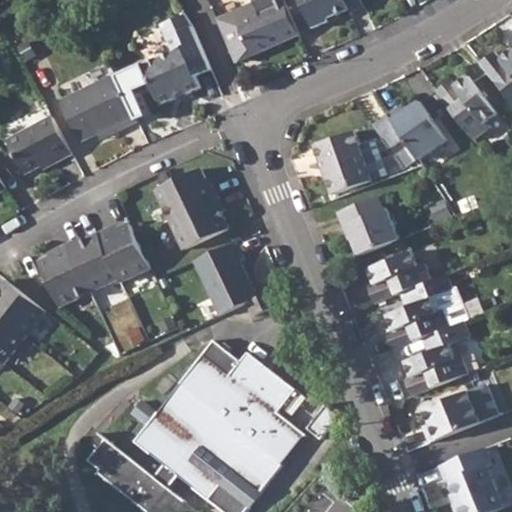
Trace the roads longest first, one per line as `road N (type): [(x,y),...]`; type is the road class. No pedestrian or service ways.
road 1 (residential): [(404,511),(248,121)]
road 2 (residential): [(248,121),(377,68),(496,0)]
road 3 (residential): [(0,250),(195,144)]
road 4 (residential): [(194,0),(248,121)]
